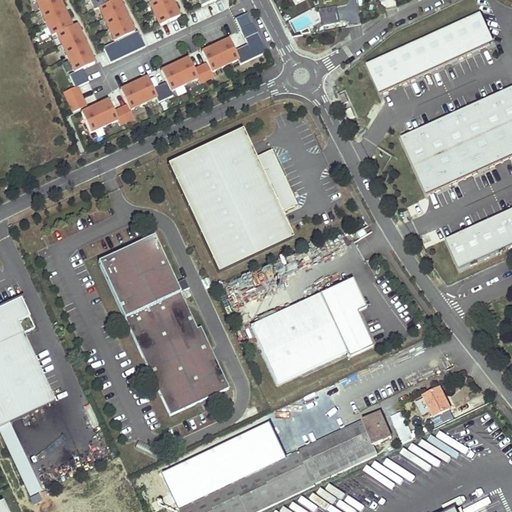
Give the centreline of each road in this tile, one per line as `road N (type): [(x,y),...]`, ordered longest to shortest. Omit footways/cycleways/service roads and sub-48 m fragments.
road 1 (residential): [(0,214),(303,74)]
road 2 (residential): [(303,74),(395,239),(446,312)]
road 3 (residential): [(98,82),(254,0)]
road 4 (residential): [(303,74),(437,0)]
